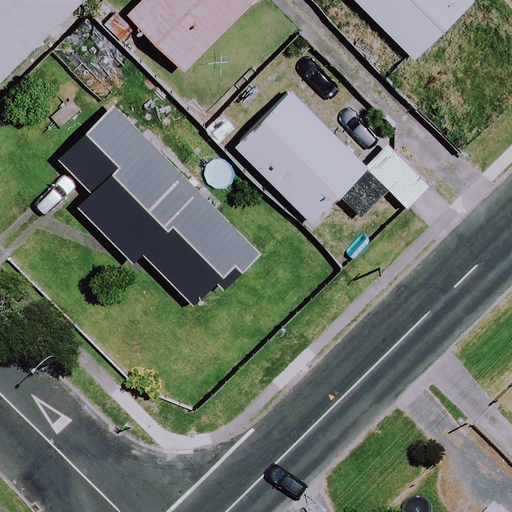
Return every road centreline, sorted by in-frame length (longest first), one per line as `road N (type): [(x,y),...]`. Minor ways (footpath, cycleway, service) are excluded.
road 1 (residential): [(230,511),(511,234)]
road 2 (residential): [(118,511),(0,392)]
